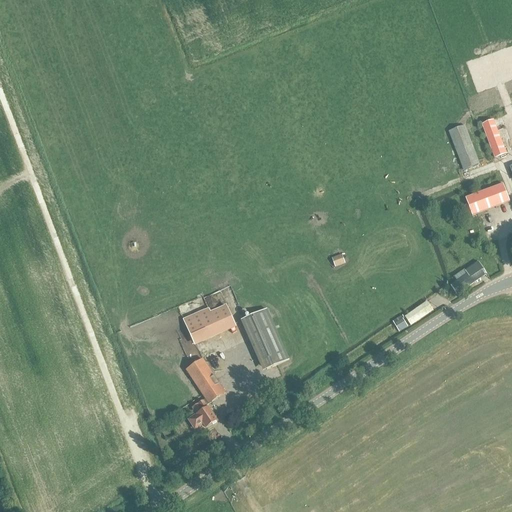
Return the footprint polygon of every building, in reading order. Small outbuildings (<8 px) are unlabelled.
[(506,154),(494,121),(482,125),(494,158),(506,154)] [(463,171),(479,165),(464,126),(448,132),(463,171)] [(472,216),(509,202),(503,185),(465,199),(472,216)] [(342,255),(332,259),(335,267),(345,264),(342,255)] [(457,295),(487,275),(477,262),(464,271),(467,275),(451,286),(457,295)] [(411,326),(433,311),(427,302),(404,317),(411,326)] [(208,309),(183,320),(193,343),(195,347),(236,328),(226,305),(210,312),(209,309),(208,309)] [(267,370),(289,361),(267,311),(245,320),(267,370)] [(393,323),(394,325),(399,333),(408,328),(403,320),(404,319),(402,316),(393,323)] [(206,429),(217,422),(207,406),(225,394),(203,360),(186,371),(205,400),(192,408),(197,415),(188,421),(192,426),(198,428),(203,424),(206,429)]
